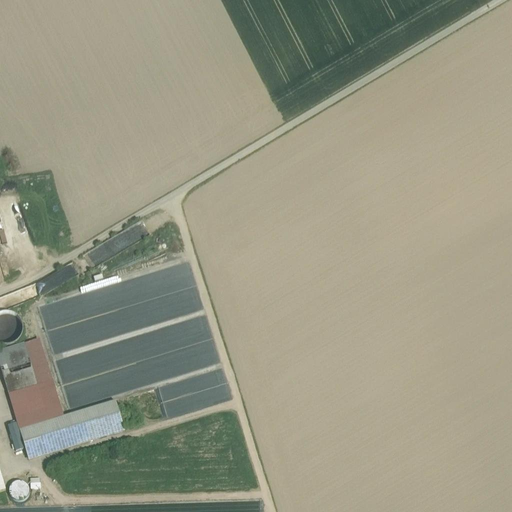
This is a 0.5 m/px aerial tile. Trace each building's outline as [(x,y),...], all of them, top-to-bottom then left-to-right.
[(2,205),(15,251),(28,247),(15,202),(2,205)] [(73,276),(77,270),(69,265),(65,271),(73,276)] [(0,344),(20,343),(18,316),(0,316),(0,344)] [(0,349),(0,356),(22,428),(69,415),(44,336),(0,349)] [(22,428),(32,461),(128,433),(119,400),(69,415),(22,428)] [(41,489),(41,478),(31,479),(31,489),(41,489)] [(13,500),(29,499),(28,483),(11,485),(13,500)]
